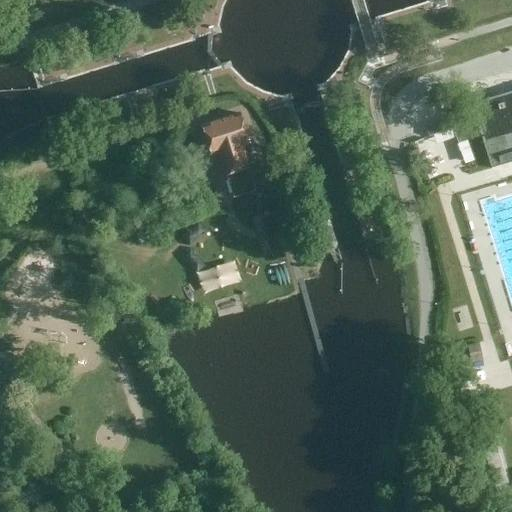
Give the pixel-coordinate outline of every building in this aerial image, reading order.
[(511,89),(471,102),(490,167),(511,159),(511,89)] [(441,120),(426,125),(429,135),(453,127),(458,142),(467,139),(458,109),(448,112),(449,115),(441,118),(441,120)] [(252,149),(244,124),(203,137),(211,162),(222,158),(230,184),(235,202),(255,196),(249,178),(241,152),(252,149)] [(259,175),(249,178),(255,196),(235,202),(238,212),(268,203),(259,175)] [(286,250),(276,216),(261,220),(271,254),(286,250)]
